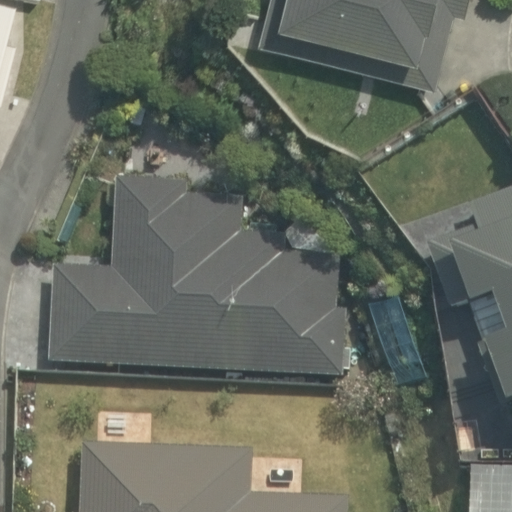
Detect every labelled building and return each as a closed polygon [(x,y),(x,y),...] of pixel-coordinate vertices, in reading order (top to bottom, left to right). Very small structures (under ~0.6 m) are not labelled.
[(0,0),(0,99),(4,101),(18,45),(9,43),(19,4),(0,0)] [(268,0),(257,45),(431,86),(453,12),(463,14),(466,0),(268,0)] [(53,263),(48,362),(343,374),(346,308),(336,308),(338,253),(282,249),(284,235),(240,231),(241,196),(186,193),(187,180),(116,175),(109,266),(53,263)] [(511,404),(511,188),(467,205),(475,233),(432,250),(451,310),(468,303),(485,343),(477,345),(500,409),(511,404)] [(348,511),(350,497),(249,491),(253,450),(85,442),(80,511),(348,511)] [(511,511),(511,467),(471,466),(469,511),(511,511)]
